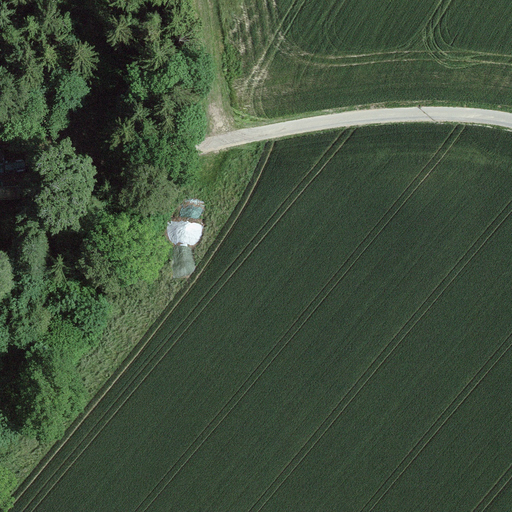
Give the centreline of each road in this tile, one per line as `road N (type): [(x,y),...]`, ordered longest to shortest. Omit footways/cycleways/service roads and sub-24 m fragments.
road 1 (unclassified): [(511,117),(442,110),(333,117),(181,149)]
road 2 (track): [(181,149),(0,183)]
